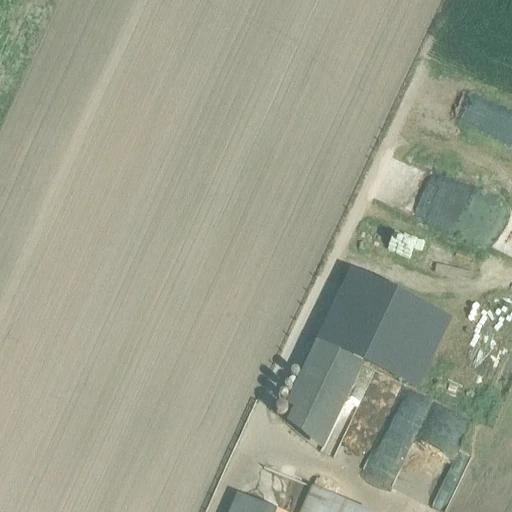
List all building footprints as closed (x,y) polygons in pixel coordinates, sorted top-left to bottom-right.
[(511,286),(497,279),(492,289),(511,299),(511,286)] [(446,314),(494,336),(505,312),(456,290),(446,314)] [(389,342),(393,332),(373,324),(369,333),(389,342)] [(317,344),(286,407),(294,411),(287,425),(323,454),(364,367),(317,344)] [(419,405),(404,398),(372,473),(397,484),(418,436),(424,438),(438,404),(422,397),(419,405)] [(360,511),(312,488),(301,511),(272,511),(237,497),(230,511),(360,511)]
